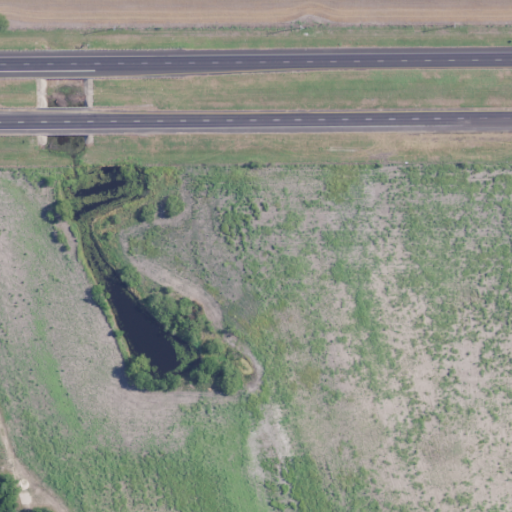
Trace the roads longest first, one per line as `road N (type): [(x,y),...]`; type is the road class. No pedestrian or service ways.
road 1 (trunk): [(511,57),(0,61)]
road 2 (trunk): [(0,120),(511,119)]
